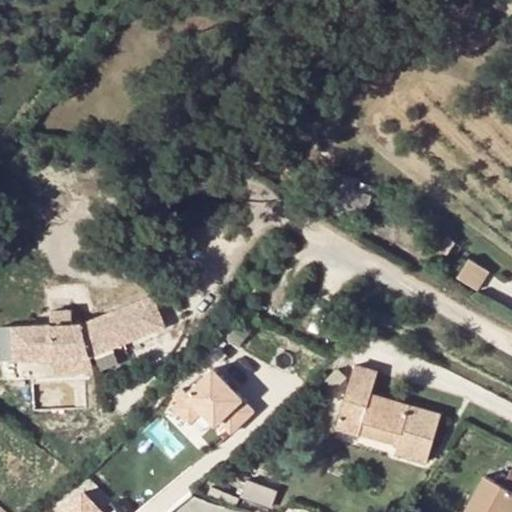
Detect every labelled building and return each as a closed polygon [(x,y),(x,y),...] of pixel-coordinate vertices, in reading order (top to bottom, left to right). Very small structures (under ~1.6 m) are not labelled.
[(334,200),(340,174),(324,169),(317,195),(334,200)] [(340,174),(334,200),(333,201),(337,202),(348,206),(355,179),(340,174)] [(468,255),(457,272),(477,286),(489,269),(468,255)] [(19,325),(20,357),(56,356),(95,355),(170,326),(159,295),(88,323),(77,323),(56,324),(19,325)] [(56,310),(56,324),(77,323),(77,309),(56,310)] [(95,370),(95,355),(56,356),(56,372),(95,370)] [(356,364),(354,370),(375,380),(378,370),(356,364)] [(375,380),(354,370),(338,426),(360,432),(363,420),(402,431),(398,443),(396,451),(428,460),(442,414),(371,393),(375,380)] [(183,425),(191,418),(207,437),(219,426),(230,439),(256,416),(244,403),(241,406),(214,377),(173,414),(183,425)] [(360,432),(398,443),(402,431),(363,420),(360,432)] [(463,511),(461,510),(460,511),(511,511),(511,469),(507,478),(504,485),(498,482),(486,475),(466,511),(463,511)] [(498,482),(504,485),(507,478),(502,474),(498,482)] [(249,479),(243,496),(272,506),(277,490),(249,479)] [(106,511),(77,482),(46,511),(106,511)]
